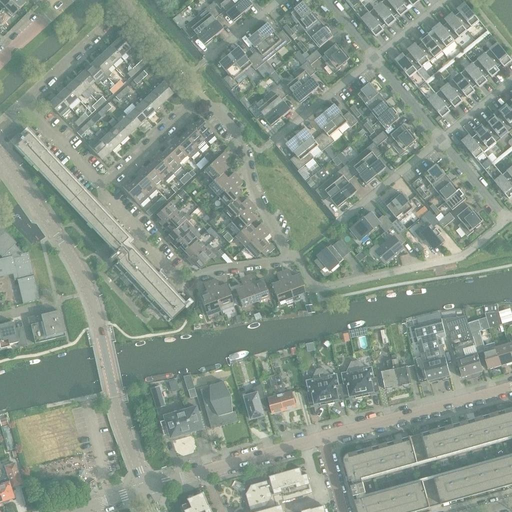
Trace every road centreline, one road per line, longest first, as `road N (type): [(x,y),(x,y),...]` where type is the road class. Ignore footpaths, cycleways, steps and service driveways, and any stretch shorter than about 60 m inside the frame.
road 1 (tertiary): [(145,489),(119,420),(89,293),(0,157)]
road 2 (residential): [(294,258),(315,288),(465,256),(507,221)]
road 3 (residential): [(294,258),(176,281),(139,246),(103,189)]
road 4 (tertiary): [(320,439),(511,387)]
road 5 (residential): [(294,258),(252,189),(242,143),(200,96)]
road 6 (tertiary): [(145,489),(320,439)]
road 7 (residential): [(103,189),(200,96)]
road 8 (residential): [(200,96),(192,74),(123,0)]
road 9 (residential): [(343,219),(439,141)]
road 10 (residential): [(277,140),(370,62)]
